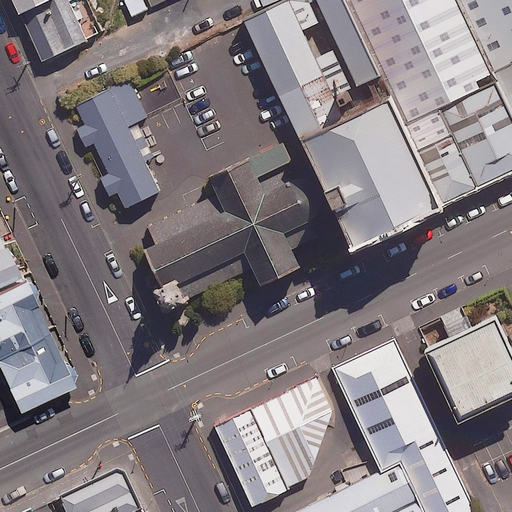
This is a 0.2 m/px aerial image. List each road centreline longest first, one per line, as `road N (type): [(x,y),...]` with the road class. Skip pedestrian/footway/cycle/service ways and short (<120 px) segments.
road 1 (tertiary): [(147,400),(511,228)]
road 2 (residential): [(147,400),(0,92)]
road 3 (tertiary): [(0,468),(147,400)]
road 4 (residential): [(200,511),(147,400)]
